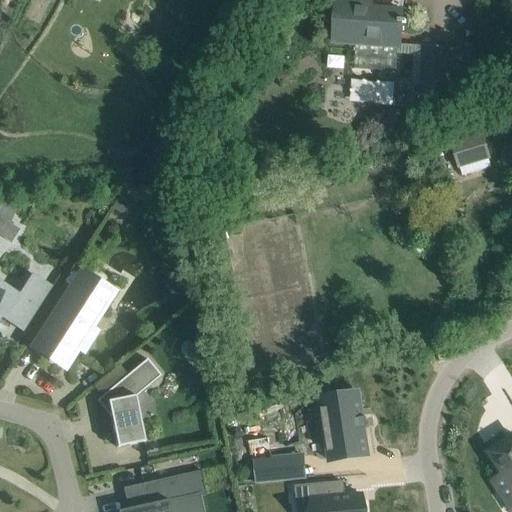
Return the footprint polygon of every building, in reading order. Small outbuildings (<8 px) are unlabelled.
[(404,73),(406,55),(406,47),(404,47),(406,21),(402,20),(402,11),(360,8),(360,2),(336,0),(333,45),(354,47),(353,68),(404,73)] [(406,47),(406,55),(415,55),(414,63),(423,63),(419,110),(451,112),(453,92),(466,93),(468,50),(423,47),(423,48),(406,47)] [(351,102),(394,103),(394,81),(351,79),(351,102)] [(457,170),(460,169),(462,176),(491,168),(480,126),(448,135),(457,170)] [(119,214),(122,209),(127,212),(132,204),(119,196),(111,209),(119,214)] [(0,206),(0,236),(11,244),(20,230),(10,224),(18,206),(3,200),(0,206)] [(19,297),(0,284),(0,315),(0,316),(23,330),(21,332),(23,333),(53,287),(51,286),(50,288),(32,277),(19,297)] [(74,345),(81,350),(92,333),(85,329),(100,305),(76,290),(50,330),(55,333),(43,352),(62,365),(74,345)] [(117,448),(144,443),(135,398),(161,377),(147,360),(96,402),(111,419),(117,448)] [(365,418),(361,418),(358,392),(320,397),(327,459),(365,455),(362,429),(366,428),(365,418)] [(307,402),(283,409),(294,444),(317,437),(307,402)] [(274,412),(250,419),(257,442),(281,435),(274,412)] [(511,438),(490,453),(503,475),(498,478),(494,481),(511,510),(511,438)] [(290,456),(254,460),(256,484),(292,480),(290,456)] [(202,511),(199,497),(207,495),(201,471),(142,484),(147,505),(119,511),(202,511)] [(343,482),(296,487),(298,511),(313,510),(313,511),(363,511),(362,495),(344,496),(344,493),(339,494),(339,486),(338,485),(343,484),(343,482)]
